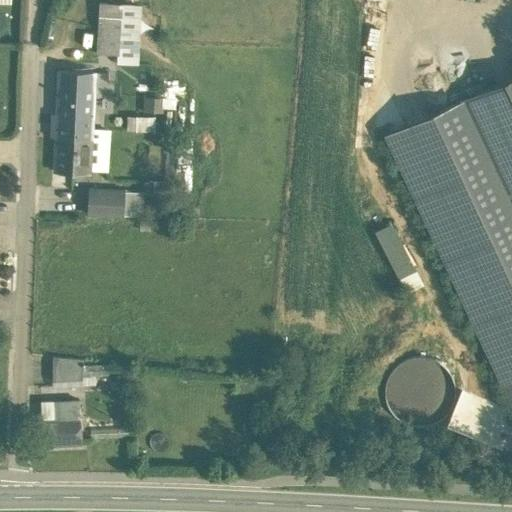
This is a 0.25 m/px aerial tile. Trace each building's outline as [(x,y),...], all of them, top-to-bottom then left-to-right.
[(132,5),(99,2),(97,53),(118,54),(119,34),(131,35),(132,5)] [(131,35),(119,34),(118,54),(117,62),(137,63),(140,6),(132,5),(131,35)] [(95,72),(59,71),(56,137),(91,139),(95,72)] [(511,77),(457,102),(511,217),(511,77)] [(511,413),(511,217),(457,102),(382,137),(511,413)] [(130,114),(129,127),(155,128),(156,115),(130,114)] [(91,139),(56,137),(55,167),(57,168),(59,171),(73,172),(75,168),(90,169),(91,139)] [(125,190),(89,188),(87,213),(123,214),(125,190)] [(398,218),(378,228),(409,289),(428,279),(398,218)] [(53,354),(52,379),(82,378),(83,364),(85,364),(84,361),(82,361),(82,357),(53,354)] [(79,398),(54,400),(55,416),(39,416),(40,445),(82,443),(80,415),(79,398)] [(130,425),(90,427),(91,439),(131,437),(130,425)]
